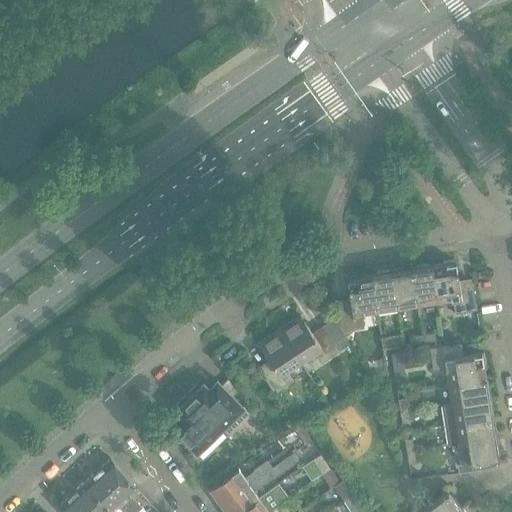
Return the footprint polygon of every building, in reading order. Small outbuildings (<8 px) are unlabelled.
[(431,263),(437,303),(453,300),(455,313),(477,309),(472,282),(459,284),(455,259),(443,261),(443,263),(432,265),(431,263)] [(417,306),(437,303),(431,263),(417,265),(417,267),(411,268),(417,306)] [(417,306),(411,268),(406,269),(404,267),(391,269),(397,309),(417,306)] [(377,313),(397,309),(391,269),(376,272),(377,274),(371,275),(377,313)] [(377,313),(371,275),(359,277),(359,275),(347,277),(350,302),(337,304),(339,316),(333,320),(344,336),(356,329),(364,328),(362,315),(377,313)] [(333,319),(323,325),(311,332),(300,315),(279,329),(300,360),(313,352),(320,363),(349,344),(344,336),(333,320),(333,319)] [(286,369),(300,360),(279,329),(258,342),(269,359),(257,367),(274,393),(293,381),(286,369)] [(422,334),(423,342),(436,340),(434,332),(422,334)] [(411,344),(423,342),(422,334),(410,336),(411,344)] [(382,341),(383,349),(395,347),(394,339),(382,341)] [(448,383),(486,377),(484,365),(486,365),(484,352),(459,356),(457,343),(429,348),(433,370),(445,368),(448,383)] [(401,352),(390,354),(394,377),(405,375),(401,352)] [(451,403),(491,397),(489,382),(487,383),(486,377),(448,383),(451,403)] [(200,385),(198,382),(187,392),(226,433),(249,411),(221,383),(213,391),(204,382),(200,385)] [(226,433),(187,392),(175,404),(178,407),(175,410),(184,419),(175,428),(203,456),(226,433)] [(446,425),(492,417),(491,411),(493,411),(491,397),(451,403),(442,404),(446,425)] [(400,411),(408,410),(405,398),(398,399),(400,411)] [(408,410),(400,411),(402,424),(410,422),(408,410)] [(458,443),(497,437),(495,423),(493,423),(492,417),(446,425),(449,443),(457,442),(458,443)] [(311,437),(303,425),(295,430),(303,443),(311,437)] [(496,465),(495,458),(499,458),(498,451),(500,451),(497,437),(458,443),(461,464),(457,465),(459,472),(496,465)] [(407,452),(414,451),(412,438),(405,439),(407,452)] [(283,457),(292,450),(288,444),(268,459),(267,457),(253,467),(254,469),(244,475),(238,467),(209,488),(219,502),(283,457)] [(225,511),(232,511),(257,494),(253,488),(297,457),(292,450),(283,457),(219,502),(225,511)] [(414,451),(407,452),(409,464),(416,463),(414,451)] [(319,466),(322,471),(329,465),(321,453),(306,463),(312,471),(319,466)] [(98,469),(137,511),(143,506),(131,494),(138,488),(110,458),(98,469)] [(323,472),(321,473),(326,480),(335,473),(330,467),(323,472)] [(113,511),(136,511),(137,511),(98,469),(85,480),(113,511)] [(343,499),(351,493),(342,479),(334,485),(343,499)] [(90,511),(113,511),(85,480),(72,492),(90,511)] [(264,511),(284,498),(289,495),(283,487),(263,501),(257,494),(232,511),(264,511)] [(453,511),(461,506),(453,495),(451,496),(447,491),(422,510),(419,505),(409,511),(453,511)] [(90,511),(72,492),(60,504),(67,511),(90,511)] [(351,511),(354,511),(358,510),(361,508),(351,493),(343,499),(351,511)] [(292,511),(287,505),(289,504),(284,498),(264,511),(292,511)]
